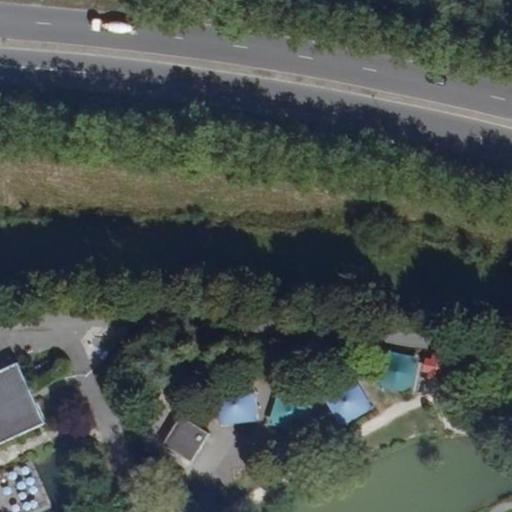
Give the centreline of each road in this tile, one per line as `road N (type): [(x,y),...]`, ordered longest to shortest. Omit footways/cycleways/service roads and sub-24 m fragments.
road 1 (tertiary): [(0,64),(208,86),(511,147)]
road 2 (tertiary): [(511,104),(278,57),(0,23)]
